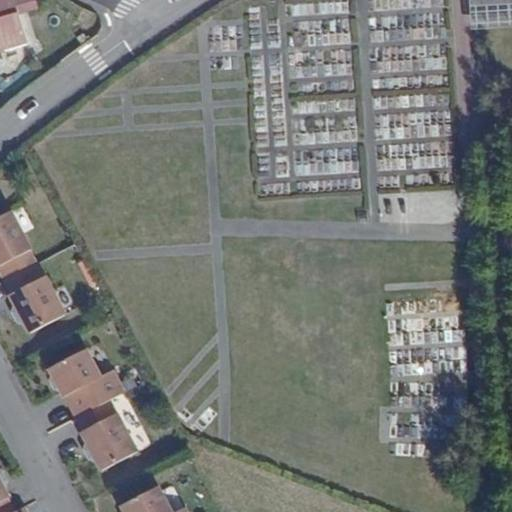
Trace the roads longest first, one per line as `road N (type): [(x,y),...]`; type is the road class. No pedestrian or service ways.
road 1 (residential): [(160,20),(0,137)]
road 2 (residential): [(0,392),(64,511)]
